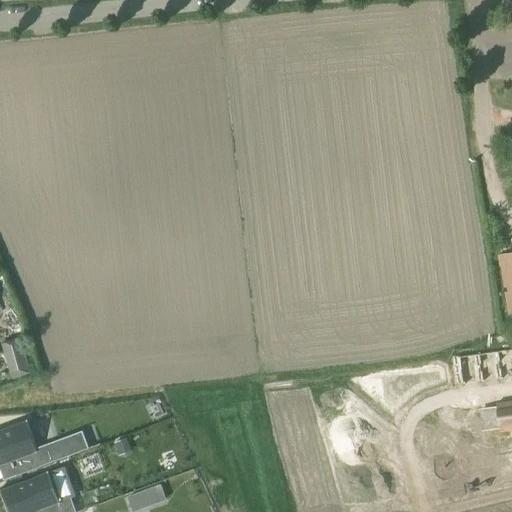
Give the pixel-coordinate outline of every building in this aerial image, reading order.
[(511,252),(499,255),(509,318),(511,317),(511,252)] [(11,379),(29,374),(19,339),(1,344),(11,379)] [(511,348),(461,357),(465,384),(511,377),(511,348)] [(511,397),(492,400),(493,403),(496,424),(496,428),(511,425),(511,397)] [(28,420),(0,430),(0,465),(11,462),(16,476),(39,467),(33,453),(40,451),(28,420)] [(58,511),(56,504),(62,502),(51,471),(0,490),(0,491),(7,511),(58,511)]
